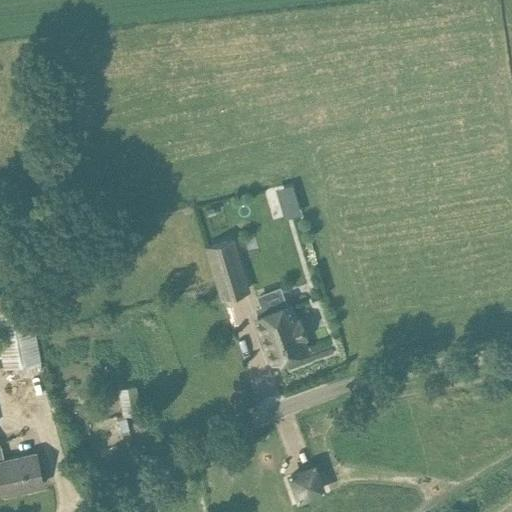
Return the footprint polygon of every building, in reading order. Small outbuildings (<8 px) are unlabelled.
[(232,239),(209,246),(224,296),(247,289),(232,239)] [(29,287),(0,292),(0,335),(5,366),(28,362),(29,369),(43,367),(29,287)] [(256,312),(273,356),(305,345),(301,333),(306,332),(299,316),(295,318),(288,300),(256,312)] [(133,376),(130,362),(102,364),(104,378),(133,376)] [(140,411),(134,384),(118,387),(122,414),(140,411)] [(1,443),(0,443),(0,483),(2,493),(44,483),(36,451),(5,458),(1,443)] [(283,468),(294,497),(322,487),(312,458),(283,468)]
